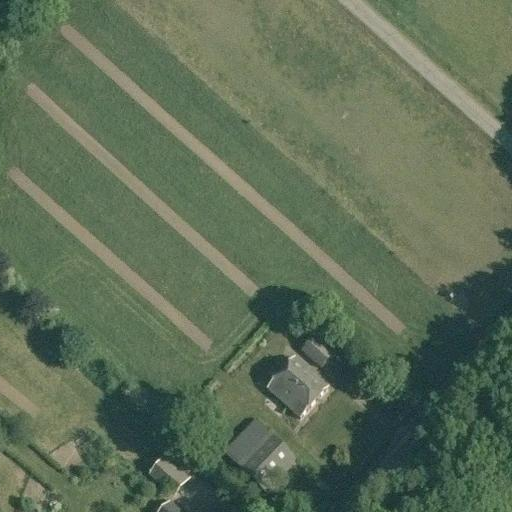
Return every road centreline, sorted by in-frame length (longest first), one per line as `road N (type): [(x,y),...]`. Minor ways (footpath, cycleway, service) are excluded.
road 1 (track): [(357,511),(511,335)]
road 2 (unclassified): [(349,0),(511,145)]
